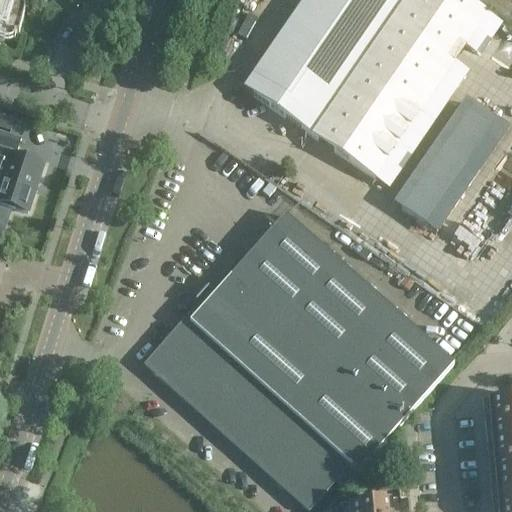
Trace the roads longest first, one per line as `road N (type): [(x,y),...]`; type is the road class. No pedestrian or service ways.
road 1 (tertiary): [(0,508),(121,120)]
road 2 (residential): [(455,511),(448,418),(470,382),(511,368)]
road 3 (tertiary): [(121,120),(159,0)]
road 4 (residential): [(0,94),(121,120)]
